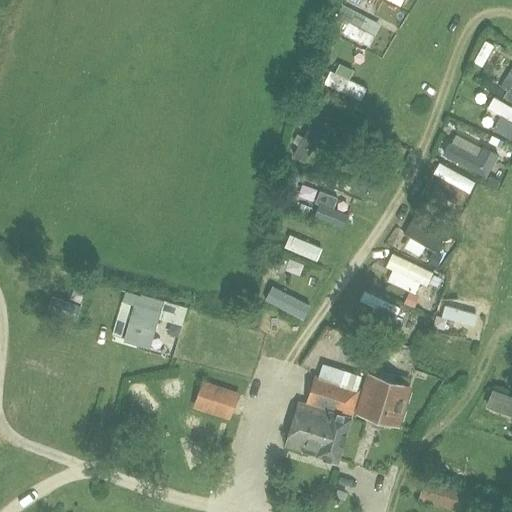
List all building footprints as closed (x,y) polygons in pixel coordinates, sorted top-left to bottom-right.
[(363,40),(373,21),(346,7),(336,26),(363,40)] [(481,35),(466,56),(476,63),(491,42),(481,35)] [(326,49),(316,79),(352,90),(361,60),(326,49)] [(470,84),(466,101),(492,106),(497,82),(479,78),(477,86),(470,84)] [(511,98),(511,81),(503,88),(511,98)] [(312,139),(321,143),(333,119),(310,108),(288,152),(303,159),(312,139)] [(467,159),(475,149),(465,141),(457,150),(467,159)] [(347,181),(375,192),(379,181),(351,171),(347,181)] [(456,233),(465,234),(463,248),(483,251),(487,227),(472,224),(474,213),(460,211),(456,233)] [(275,243),(301,248),(305,224),(280,219),(275,243)] [(390,258),(383,276),(410,287),(417,269),(390,258)] [(486,289),(487,271),(449,270),(448,288),(486,289)] [(296,304),(299,287),(267,282),(264,298),(296,304)] [(135,338),(144,294),(128,291),(120,336),(135,338)] [(439,301),(436,318),(466,324),(470,306),(439,301)] [(183,316),(173,349),(188,353),(197,320),(183,316)] [(337,382),(317,376),(309,404),(300,401),(287,446),(340,461),(352,419),(351,419),(363,377),(340,370),(337,382)] [(360,413),(401,424),(412,388),(372,376),(360,413)] [(27,402),(31,379),(19,377),(15,401),(27,402)] [(71,415),(86,418),(93,387),(78,384),(71,415)] [(230,418),(238,397),(205,385),(198,406),(230,418)] [(195,426),(200,413),(177,404),(172,417),(195,426)] [(204,438),(215,441),(222,417),(211,414),(204,438)] [(233,453),(238,432),(230,430),(225,451),(233,453)] [(203,456),(198,441),(185,445),(181,433),(172,436),(182,464),(203,456)] [(454,511),(510,511),(511,506),(511,502),(414,473),(407,497),(454,511)]
